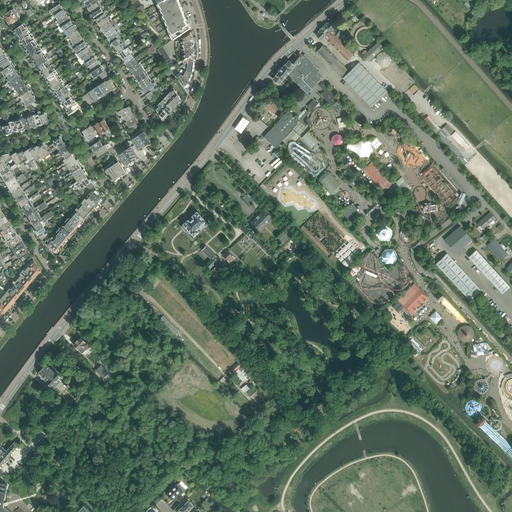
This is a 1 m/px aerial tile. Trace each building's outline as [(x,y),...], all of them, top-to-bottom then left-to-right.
[(162,0),(127,0),(138,16),(145,12),(162,0)] [(162,0),(145,12),(166,44),(191,28),(187,21),(179,1),(178,0),(162,0)] [(98,1),(88,8),(87,8),(87,9),(88,11),(89,11),(90,11),(91,13),(101,6),(98,1)] [(50,10),(51,13),(52,12),(54,15),(63,9),(64,9),(63,9),(64,8),(62,6),(61,6),(60,4),(55,7),(53,8),(52,9),(50,10)] [(101,6),(91,13),(90,13),(91,13),(90,14),(92,16),(93,16),(94,18),(105,11),(101,6)] [(30,7),(25,10),(30,17),(35,14),(30,7)] [(5,20),(6,20),(10,25),(20,18),(19,17),(13,9),(11,10),(2,16),(3,16),(2,18),(3,20),(4,20),(5,20)] [(54,15),(53,16),(55,18),(56,17),(58,20),(67,14),(67,13),(66,11),(65,11),(64,11),(63,9),(54,15)] [(105,11),(94,18),(94,19),(95,21),(96,21),(97,21),(98,23),(108,16),(105,11)] [(58,20),(56,21),(57,23),(58,23),(60,26),(70,20),(70,19),(71,18),(69,16),(68,16),(67,14),(58,20)] [(101,28),(111,21),(108,16),(98,23),(97,23),(97,24),(98,26),(99,26),(100,26),(101,28)] [(101,29),(100,29),(102,31),(103,31),(104,33),(117,25),(117,24),(114,19),(111,21),(101,28),(101,29)] [(60,26),(59,27),(61,28),(62,28),(64,31),(74,24),(74,23),(73,21),(72,21),(71,21),(70,20),(60,26)] [(355,53),(340,38),(343,35),(340,31),(336,34),(335,32),(333,30),(336,27),(330,21),(327,24),(326,24),(325,25),(322,27),(351,57),(355,53)] [(23,24),(13,31),(15,34),(17,36),(27,29),(26,27),(25,27),(23,24)] [(74,24),(64,31),(68,36),(77,30),(76,28),(76,27),(75,25),(74,24)] [(104,33),(104,34),(105,36),(106,36),(107,36),(108,38),(118,31),(120,30),(117,25),(104,33)] [(351,57),(322,27),(320,29),(320,30),(319,31),(319,32),(316,35),(321,40),(324,37),(347,61),(351,57)] [(27,29),(17,36),(18,38),(17,38),(20,41),(30,35),(27,31),(28,31),(27,29)] [(77,30),(68,36),(72,41),(80,35),(79,33),(80,33),(80,32),(79,30),(78,29),(77,29),(77,30)] [(107,39),(108,41),(109,41),(110,41),(111,43),(121,36),(118,31),(108,38),(107,38),(107,39)] [(181,43),(178,44),(178,48),(182,45),(192,39),(193,38),(192,36),(193,35),(191,32),(182,38),(179,40),(181,43)] [(30,35),(20,41),(22,44),(24,46),(34,39),(33,37),(32,38),(30,35)] [(72,41),(70,42),(74,47),(84,40),(82,38),(83,38),(83,37),(82,35),(81,35),(81,36),(80,35),(72,41)] [(123,40),(121,36),(111,43),(110,44),(112,46),(113,46),(115,48),(125,41),(124,39),(123,40)] [(34,39),(24,46),(25,48),(24,48),(26,52),(36,45),(34,42),(35,41),(34,39)] [(184,48),(182,49),(184,52),(194,45),(192,43),(194,42),(192,39),(182,45),(184,48)] [(84,40),(74,47),(77,52),(88,45),(87,42),(86,42),(85,43),(84,40)] [(125,41),(115,48),(116,50),(115,51),(117,54),(128,47),(126,44),(126,43),(125,41)] [(369,61),(383,48),(384,47),(378,42),(364,56),(369,61)] [(36,45),(26,52),(29,55),(29,54),(31,56),(41,49),(38,44),(36,45)] [(88,45),(77,52),(81,58),(91,51),(89,48),(90,48),(90,47),(88,45)] [(185,54),(182,56),(184,59),(195,52),(193,50),(195,49),(193,46),(194,45),(184,52),(183,52),(185,54)] [(323,45),(317,51),(331,65),(341,75),(347,69),(327,49),(323,45)] [(41,49),(31,56),(32,58),(31,59),(33,62),(43,55),(48,52),(45,48),(44,47),(41,49)] [(128,47),(117,54),(119,57),(121,57),(122,59),(132,52),(131,50),(130,50),(128,47)] [(91,51),(81,58),(84,63),(85,62),(86,61),(94,56),(95,55),(95,54),(94,53),(93,53),(92,53),(91,51)] [(133,54),(132,52),(122,59),(123,61),(122,62),(124,64),(125,64),(135,58),(133,54)] [(184,59),(182,60),(184,64),(188,61),(194,62),(193,62),(194,58),(194,57),(195,57),(195,56),(194,54),(193,53),(195,52),(184,59)] [(5,53),(0,56),(0,64),(8,59),(7,57),(8,56),(5,53)] [(276,75),(273,79),(276,82),(276,81),(279,84),(282,81),(288,74),(297,84),(307,94),(316,85),(315,84),(322,77),(318,73),(319,71),(319,70),(316,71),(315,69),(316,67),(315,66),(311,61),(307,57),(304,55),(303,57),(299,53),(290,62),(289,61),(285,64),(281,68),(279,71),(276,74),(276,75)] [(43,55),(33,62),(36,65),(37,67),(48,60),(47,58),(46,59),(43,55)] [(86,61),(85,62),(88,67),(89,66),(98,61),(97,59),(97,58),(96,56),(95,55),(94,56),(86,61)] [(135,58),(125,64),(127,66),(126,67),(127,70),(129,70),(129,69),(131,72),(141,65),(140,63),(139,63),(136,60),(141,57),(139,55),(135,58)] [(8,59),(0,64),(0,68),(2,71),(12,64),(11,61),(9,61),(8,59)] [(48,60),(37,67),(39,69),(38,69),(40,73),(50,66),(48,63),(49,62),(48,60)] [(98,61),(89,66),(91,69),(90,70),(91,72),(92,72),(102,65),(101,65),(100,64),(101,64),(100,63),(99,61),(98,60),(98,61)] [(184,64),(181,66),(182,67),(183,67),(185,66),(186,67),(188,67),(187,71),(192,73),(192,72),(193,71),(194,65),(193,64),(194,62),(188,61),(184,64)] [(347,69),(341,75),(343,78),(371,107),(387,92),(384,88),(359,63),(350,72),(347,69)] [(12,64),(2,71),(5,76),(15,69),(14,67),(14,66),(12,64)] [(92,72),(91,72),(95,78),(104,71),(103,69),(104,69),(104,67),(103,66),(102,65),(92,72)] [(134,77),(135,76),(145,70),(141,65),(131,72),(132,74),(132,75),(133,76),(134,77)] [(50,66),(40,73),(42,76),(43,75),(43,76),(44,76),(44,77),(55,70),(54,69),(52,70),(50,66)] [(15,69),(5,76),(7,79),(9,82),(19,75),(17,73),(18,71),(16,70),(15,69)] [(55,70),(44,77),(46,79),(45,80),(47,83),(57,76),(55,73),(56,72),(55,70)] [(135,76),(134,77),(135,79),(135,80),(136,82),(138,82),(147,76),(148,75),(145,70),(135,76)] [(185,75),(183,77),(187,83),(189,81),(190,80),(192,75),(192,74),(192,73),(187,71),(186,71),(185,75)] [(187,83),(183,77),(180,72),(176,75),(184,86),(185,87),(186,87),(188,86),(188,85),(187,84),(188,84),(187,83)] [(9,82),(6,83),(6,84),(7,85),(7,86),(8,86),(8,87),(9,88),(10,88),(12,87),(22,80),(21,78),(21,77),(21,76),(20,75),(19,75),(9,82)] [(147,76),(138,82),(139,84),(139,85),(140,87),(141,87),(152,80),(149,76),(148,75),(147,76)] [(57,76),(47,83),(49,86),(50,86),(51,88),(62,80),(61,79),(59,80),(57,76)] [(104,82),(110,91),(112,90),(113,90),(115,89),(115,88),(116,88),(112,82),(113,81),(111,79),(110,79),(109,78),(104,82)] [(12,87),(16,92),(26,85),(25,84),(24,83),(25,82),(23,80),(22,80),(12,87)] [(62,80),(51,88),(53,90),(52,90),(54,93),(64,87),(62,84),(63,82),(62,80)] [(152,80),(141,87),(142,89),(142,90),(142,91),(143,92),(144,93),(145,93),(149,90),(151,90),(153,89),(154,86),(156,85),(154,82),(152,80)] [(99,85),(105,96),(108,94),(108,93),(108,92),(110,91),(104,82),(99,85)] [(339,99),(328,89),(323,83),(320,86),(322,89),(325,91),(321,95),(332,106),(336,102),(337,101),(339,99)] [(16,92),(19,97),(20,97),(29,90),(28,88),(28,87),(27,85),(26,85),(16,92)] [(64,87),(54,93),(56,96),(57,96),(58,98),(69,91),(71,90),(67,85),(65,86),(64,87)] [(99,85),(93,89),(99,98),(101,97),(102,97),(105,96),(99,85)] [(99,98),(93,89),(92,86),(89,88),(91,90),(88,93),(90,95),(93,101),(94,102),(95,102),(97,101),(97,100),(97,99),(99,98)] [(20,97),(19,97),(22,102),(23,102),(33,95),(32,95),(31,93),(32,92),(30,90),(29,90),(20,97)] [(168,93),(176,105),(177,104),(177,103),(178,103),(179,103),(179,102),(180,102),(180,101),(180,100),(181,100),(178,95),(177,94),(177,93),(176,91),(176,92),(175,90),(171,92),(170,91),(168,93)] [(69,91),(58,98),(60,100),(59,101),(61,104),(71,97),(72,96),(69,91)] [(176,105),(168,93),(164,98),(172,110),(173,108),(175,108),(176,107),(176,105)] [(23,102),(22,102),(23,102),(26,107),(28,106),(31,104),(36,101),(35,99),(35,98),(35,97),(34,95),(34,96),(33,95),(23,102)] [(71,97),(61,104),(63,107),(64,106),(65,109),(76,101),(75,100),(73,101),(71,97)] [(172,110),(164,98),(160,103),(168,115),(169,114),(169,115),(171,113),(170,113),(170,112),(172,110)] [(271,100),(266,106),(273,112),(277,116),(282,111),(272,102),(271,100)] [(312,111),(317,105),(313,100),(307,106),(312,111)] [(76,101),(65,109),(66,110),(67,111),(66,111),(68,114),(71,113),(72,114),(76,111),(75,110),(75,109),(76,109),(78,108),(79,107),(76,102),(76,101)] [(168,115),(160,103),(155,108),(157,111),(157,113),(158,114),(159,115),(160,115),(159,115),(163,120),(164,119),(165,119),(165,118),(166,117),(166,116),(168,115)] [(122,117),(131,111),(131,110),(131,109),(130,107),(129,107),(128,107),(125,109),(124,108),(121,110),(119,111),(119,112),(118,112),(120,115),(121,115),(122,117),(121,117),(122,117)] [(301,112),(296,108),(293,111),(292,109),(290,111),(297,118),(300,114),(301,113),(301,112)] [(364,122),(352,109),(349,112),(358,122),(359,121),(362,123),(364,122)] [(308,124),(303,120),(310,112),(307,110),(302,115),(300,114),(297,118),(296,118),(300,121),(293,129),(299,135),(306,127),(308,124)] [(34,111),(31,112),(32,115),(33,115),(37,126),(39,125),(40,126),(42,125),(43,124),(38,113),(35,114),(34,111)] [(40,111),(38,112),(38,113),(43,124),(44,124),(44,123),(45,123),(45,124),(46,124),(48,123),(49,122),(46,116),(47,116),(47,115),(46,113),(45,112),(44,112),(44,111),(41,113),(40,111)] [(131,111),(122,117),(123,120),(124,119),(126,122),(135,116),(134,115),(135,115),(133,113),(132,113),(131,111)] [(277,145),(293,129),(300,121),(296,118),(291,113),(288,111),(271,130),(264,137),(275,148),(277,149),(279,147),(277,145)] [(22,115),(19,116),(21,118),(25,129),(27,128),(27,129),(28,129),(31,129),(31,128),(31,127),(27,117),(23,118),(22,115)] [(32,115),(27,117),(31,127),(32,127),(33,127),(34,128),(37,127),(37,126),(33,115),(32,115)] [(126,122),(125,123),(127,125),(128,124),(130,127),(132,126),(133,126),(138,122),(138,121),(138,120),(137,118),(136,118),(135,116),(126,122)] [(235,128),(243,134),(251,122),(243,117),(235,128)] [(21,118),(15,121),(19,131),(21,130),(21,131),(22,131),(25,130),(25,129),(21,118)] [(98,123),(103,131),(106,134),(107,133),(108,133),(106,130),(109,128),(103,119),(103,120),(102,119),(100,121),(100,122),(98,123)] [(15,120),(9,122),(13,132),(15,132),(16,133),(17,133),(19,132),(19,131),(15,121),(15,120)] [(440,129),(432,120),(427,124),(435,133),(440,129)] [(3,126),(2,126),(3,128),(4,129),(5,134),(7,135),(9,134),(9,133),(11,133),(13,132),(9,122),(8,121),(5,121),(6,124),(3,125),(3,126)] [(92,126),(98,134),(98,135),(103,131),(98,123),(98,122),(97,123),(96,122),(94,124),(94,125),(92,126)] [(138,122),(133,126),(136,131),(146,146),(148,145),(149,145),(152,144),(152,142),(147,135),(148,133),(147,131),(145,131),(144,131),(145,131),(144,131),(143,129),(138,132),(137,130),(138,129),(137,127),(139,125),(138,122)] [(86,129),(92,138),(94,137),(98,134),(92,126),(92,125),(91,126),(90,125),(89,127),(89,128),(87,129),(86,129)] [(447,125),(442,129),(442,130),(448,135),(448,136),(453,131),(447,125)] [(83,131),(82,131),(84,135),(83,136),(85,138),(85,139),(86,141),(87,141),(89,144),(91,146),(93,144),(96,143),(92,138),(86,129),(86,128),(85,129),(85,128),(83,130),(83,131)] [(448,135),(442,130),(442,129),(441,128),(440,129),(435,133),(437,135),(440,132),(445,137),(448,135)] [(290,148),(299,138),(300,137),(293,130),(287,136),(282,141),(290,148)] [(320,142),(307,130),(300,138),(313,150),(317,152),(317,151),(319,146),(320,146),(320,145),(319,145),(320,142)] [(131,141),(138,151),(140,150),(141,150),(144,149),(144,147),(146,146),(136,131),(135,132),(136,134),(131,137),(133,140),(131,141)] [(462,155),(445,137),(440,132),(437,135),(443,142),(457,156),(456,157),(464,165),(467,161),(461,156),(462,155)] [(470,147),(463,140),(455,132),(452,135),(461,144),(467,150),(470,147)] [(44,142),(43,143),(48,152),(51,150),(50,149),(63,140),(61,139),(62,138),(61,136),(60,136),(59,136),(55,139),(54,139),(52,141),(52,140),(51,140),(47,142),(46,141),(44,142)] [(51,150),(48,152),(49,153),(50,152),(57,148),(58,150),(66,145),(65,142),(64,142),(63,142),(63,141),(63,140),(50,149),(51,150)] [(124,148),(133,162),(137,160),(137,159),(139,157),(137,155),(140,154),(138,151),(131,141),(130,141),(129,140),(125,143),(127,146),(124,148)] [(349,145),(347,147),(347,149),(353,152),(357,153),(358,155),(359,157),(361,157),(362,157),(364,157),(365,157),(366,157),(368,158),(369,158),(370,155),(370,153),(372,152),(373,150),(372,147),(371,145),(371,143),(371,141),(368,141),(366,141),(364,141),(362,140),(359,142),(355,143),(353,144),(351,145),(349,145)] [(91,146),(92,149),(92,150),(93,152),(94,151),(94,152),(103,146),(99,141),(98,142),(96,143),(93,144),(91,146)] [(103,146),(94,152),(98,157),(109,149),(112,148),(108,142),(105,145),(103,146)] [(40,145),(38,146),(41,151),(38,153),(41,157),(42,158),(45,156),(45,157),(50,154),(49,153),(48,152),(43,143),(41,143),(40,144),(40,145)] [(29,148),(29,149),(36,159),(37,160),(41,157),(38,153),(41,151),(38,146),(37,145),(35,147),(34,145),(31,147),(30,147),(29,148)] [(60,152),(55,155),(57,158),(69,150),(68,148),(68,147),(66,145),(58,150),(60,152)] [(26,151),(24,152),(33,166),(34,168),(37,166),(33,160),(36,159),(29,149),(28,148),(27,148),(25,149),(26,150),(25,150),(26,151)] [(133,162),(124,148),(119,152),(120,154),(118,155),(125,165),(127,163),(127,165),(128,165),(129,164),(130,164),(133,162)] [(18,151),(16,152),(24,164),(26,162),(30,168),(33,166),(24,152),(23,150),(20,152),(20,151),(18,151)] [(69,150),(57,158),(58,159),(59,160),(63,157),(65,159),(72,154),(71,152),(70,151),(69,150)] [(10,153),(11,156),(13,159),(15,161),(16,163),(18,166),(18,167),(21,166),(24,170),(27,168),(24,164),(16,152),(14,153),(12,152),(10,154),(10,153)] [(0,163),(11,156),(10,153),(9,153),(8,153),(7,153),(6,153),(5,153),(6,154),(3,155),(2,154),(0,154),(0,163)] [(65,162),(56,168),(58,170),(75,159),(74,157),(75,156),(73,153),(72,154),(65,159),(64,160),(65,162)] [(11,156),(0,163),(0,170),(9,165),(8,165),(6,163),(13,159),(11,156)] [(75,159),(58,170),(60,172),(65,169),(66,171),(70,169),(80,162),(78,159),(76,161),(75,159)] [(110,161),(120,177),(122,175),(123,176),(125,174),(126,173),(126,172),(125,172),(117,160),(112,163),(110,161)] [(393,183),(387,175),(373,160),(363,169),(379,186),(380,188),(384,192),(393,183)] [(111,164),(105,167),(107,170),(106,170),(106,172),(107,174),(108,174),(109,173),(113,180),(113,181),(114,181),(115,181),(118,179),(118,178),(120,177),(110,161),(109,162),(111,164)] [(71,171),(63,177),(64,179),(81,168),(80,167),(82,165),(80,162),(70,169),(71,171)] [(9,165),(0,170),(0,174),(1,174),(2,177),(18,166),(16,163),(10,167),(9,165)] [(18,166),(2,177),(4,179),(3,179),(3,181),(4,183),(15,176),(13,173),(20,169),(18,167),(18,166)] [(81,168),(64,179),(66,182),(75,176),(76,178),(86,172),(84,169),(82,170),(81,168)] [(77,180),(69,186),(71,189),(87,177),(86,176),(88,175),(86,172),(76,178),(77,180)] [(340,185),(330,173),(326,173),(323,174),(320,177),(319,179),(319,184),(330,195),(332,196),(335,194),(339,191),(340,188),(340,185)] [(15,176),(4,183),(5,185),(7,185),(8,186),(9,186),(9,187),(25,177),(24,176),(23,174),(16,178),(15,176)] [(50,176),(46,179),(48,183),(49,183),(51,182),(55,179),(52,175),(50,176)] [(25,177),(9,187),(10,189),(9,191),(10,192),(11,192),(12,192),(22,185),(20,183),(26,179),(25,177)] [(71,189),(69,190),(71,192),(77,188),(79,190),(85,186),(91,182),(91,181),(90,179),(89,179),(87,177),(71,189)] [(13,194),(12,196),(13,197),(14,198),(26,190),(25,188),(30,185),(28,182),(22,185),(12,192),(13,194)] [(26,190),(14,198),(15,198),(16,197),(17,199),(16,199),(16,201),(17,203),(27,196),(29,194),(28,192),(30,190),(31,191),(36,188),(35,187),(34,185),(26,190)] [(91,192),(87,196),(96,204),(98,202),(99,203),(100,203),(102,201),(102,200),(100,199),(101,199),(97,196),(98,194),(98,193),(96,191),(95,191),(93,193),(91,191),(91,192)] [(27,196),(17,203),(18,205),(19,205),(20,205),(21,205),(22,206),(40,195),(38,192),(29,198),(27,196)] [(40,195),(22,206),(23,208),(22,209),(22,210),(23,212),(34,205),(32,204),(42,198),(41,196),(40,195)] [(85,199),(83,201),(92,209),(94,207),(95,208),(96,208),(98,205),(96,204),(87,196),(85,199)] [(81,203),(79,205),(90,215),(92,212),(92,211),(91,210),(92,209),(83,201),(81,203)] [(34,205),(23,212),(24,214),(26,215),(27,214),(27,215),(28,216),(46,204),(45,202),(35,208),(34,205)] [(361,215),(353,204),(353,203),(352,203),(352,204),(344,210),(342,212),(353,224),(354,222),(362,216),(362,215),(361,215)] [(46,204),(28,216),(28,217),(29,217),(28,218),(28,220),(29,222),(40,215),(38,212),(48,206),(46,204)] [(77,208),(75,210),(84,218),(85,216),(87,217),(90,215),(79,205),(77,208)] [(73,212),(71,215),(82,224),(84,221),(83,220),(84,218),(75,210),(73,212)] [(40,215),(29,222),(31,223),(32,224),(33,223),(34,225),(52,213),(51,211),(41,217),(40,215)] [(256,229),(266,219),(268,222),(272,218),(265,211),(263,213),(262,212),(258,216),(259,217),(257,218),(257,217),(252,222),(252,221),(249,224),(251,225),(256,229)] [(184,225),(181,227),(186,232),(188,230),(194,236),(197,233),(200,230),(198,228),(206,221),(197,212),(192,216),(193,217),(188,221),(188,220),(183,224),(184,225)] [(52,213),(34,225),(34,226),(35,227),(34,228),(34,229),(35,230),(35,231),(43,226),(44,225),(48,222),(47,220),(54,215),(53,215),(52,213)] [(495,222),(493,220),(495,218),(490,213),(478,223),(483,229),(490,223),(492,225),(495,222)] [(69,217),(67,220),(76,228),(77,226),(78,227),(79,227),(81,224),(82,224),(71,215),(69,217)] [(7,220),(0,224),(0,228),(1,230),(10,225),(11,224),(9,222),(8,222),(7,220)] [(65,222),(63,224),(73,234),(76,231),(76,230),(75,229),(76,228),(67,220),(65,222)] [(61,227),(59,229),(68,237),(69,235),(70,236),(71,236),(73,234),(63,224),(61,227)] [(0,231),(3,237),(13,230),(12,228),(11,225),(10,225),(1,230),(0,231)] [(43,226),(35,231),(38,235),(39,234),(41,235),(44,233),(43,233),(46,231),(43,226)] [(456,254),(472,240),(460,226),(444,240),(456,254)] [(57,231),(55,234),(65,243),(68,240),(67,240),(67,239),(66,239),(68,237),(59,229),(57,231)] [(13,230),(3,237),(6,242),(17,235),(15,232),(13,230)] [(52,237),(51,239),(59,247),(61,245),(62,246),(63,246),(65,243),(55,234),(52,237)] [(17,235),(6,242),(10,247),(20,240),(19,239),(18,238),(19,238),(17,235)] [(47,236),(44,238),(47,240),(45,242),(45,243),(52,250),(51,251),(51,252),(53,253),(54,253),(55,252),(56,252),(56,253),(57,253),(59,250),(58,249),(58,248),(59,247),(51,239),(49,237),(47,236)] [(508,254),(497,242),(495,239),(487,246),(500,261),(508,254)] [(20,240),(10,247),(13,252),(24,245),(22,242),(21,242),(20,241),(20,240)] [(15,255),(11,257),(13,259),(13,260),(16,257),(26,251),(27,251),(26,250),(26,249),(25,248),(26,248),(24,245),(13,252),(15,255)] [(219,259),(208,248),(207,247),(206,246),(202,250),(211,259),(205,265),(210,269),(219,259)] [(398,257),(394,250),(385,250),(381,257),(385,264),(394,264),(398,257)] [(483,257),(476,250),(468,257),(475,264),(483,257)] [(235,258),(228,251),(223,256),(230,263),(235,258)] [(443,271),(454,261),(447,253),(436,264),(443,271)] [(489,265),(483,257),(475,264),(482,272),(489,265)] [(28,263),(26,265),(36,274),(38,272),(40,271),(40,270),(38,267),(37,267),(35,264),(36,263),(34,261),(33,261),(33,260),(29,265),(28,263)] [(449,278),(460,268),(454,261),(443,271),(449,278)] [(26,265),(23,270),(33,278),(34,277),(35,277),(36,275),(36,274),(26,265)] [(496,272),(489,265),(482,272),(489,279),(496,272)] [(223,273),(216,267),(212,272),(218,278),(223,273)] [(456,286),(467,275),(460,268),(449,278),(456,286)] [(23,270),(19,274),(29,282),(30,281),(31,281),(32,279),(32,278),(33,278),(23,270)] [(503,280),(496,272),(489,279),(496,286),(503,280)] [(19,274),(15,278),(25,287),(26,285),(27,285),(29,284),(29,283),(29,282),(19,274)] [(463,293),(474,283),(467,275),(456,286),(463,293)] [(15,278),(11,283),(21,291),(23,289),(24,290),(25,288),(25,287),(15,278)] [(510,287),(503,280),(496,286),(502,294),(510,287)] [(11,283),(8,287),(18,296),(19,294),(20,294),(21,292),(21,291),(11,283)] [(414,283),(397,300),(411,315),(422,304),(428,298),(420,289),(414,283)] [(470,300),(481,290),(474,283),(463,293),(470,300)] [(8,287),(4,291),(14,300),(15,298),(16,298),(18,297),(17,296),(18,296),(8,287)] [(4,291),(0,296),(10,304),(12,302),(13,302),(14,301),(14,300),(4,291)] [(0,295),(0,302),(7,308),(8,307),(9,307),(10,305),(10,304),(0,296),(0,295)] [(441,304),(441,305),(441,306),(442,305),(449,313),(450,308),(452,310),(453,306),(443,296),(441,304)] [(429,318),(435,324),(442,318),(436,311),(429,318)] [(177,330),(163,316),(159,320),(178,339),(180,337),(178,335),(175,332),(177,330)] [(92,346),(88,343),(86,343),(81,338),(78,341),(78,340),(76,342),(77,342),(74,345),(84,354),(92,346)] [(231,374),(240,366),(238,363),(229,372),(231,374)] [(40,373),(39,374),(41,376),(41,378),(42,379),(44,379),(46,381),(47,380),(48,380),(47,381),(51,385),(54,388),(58,384),(59,383),(60,382),(60,381),(57,379),(58,378),(59,377),(60,376),(56,372),(55,373),(46,365),(44,367),(39,372),(40,373)] [(250,376),(241,366),(238,369),(239,369),(235,373),(243,381),(244,380),(247,382),(252,378),(250,376)] [(101,369),(98,373),(100,375),(105,380),(109,376),(104,371),(101,369)] [(247,391),(250,388),(247,384),(241,389),(245,393),(248,397),(250,394),(247,391)] [(0,445),(0,444),(0,466),(18,447),(14,443),(6,451),(0,445)] [(0,511),(10,511),(7,509),(4,506),(5,506),(4,506),(7,505),(6,503),(4,504),(4,503),(3,503),(4,499),(6,492),(7,487),(8,485),(2,484),(3,483),(0,482),(0,511)] [(172,499),(174,497),(175,496),(179,501),(183,497),(181,495),(186,490),(179,483),(174,488),(173,487),(169,491),(170,491),(167,494),(168,495),(167,496),(170,498),(172,499)] [(180,510),(181,511),(186,511),(187,511),(188,511),(191,510),(190,509),(192,506),(188,502),(186,504),(184,502),(180,506),(182,508),(180,510)] [(93,511),(84,503),(78,510),(79,509),(80,510),(78,511),(93,511)]
